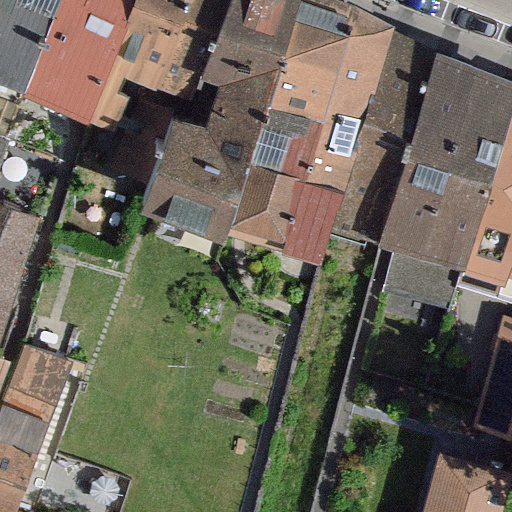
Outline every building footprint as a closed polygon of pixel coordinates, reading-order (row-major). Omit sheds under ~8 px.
[(54,0),(0,0),(0,73),(13,79),(24,83),(54,0)] [(111,58),(131,0),(54,0),(24,83),(92,112),(111,120),(126,88),(114,84),(122,62),(111,58)] [(122,62),(155,74),(181,0),(131,0),(111,58),(122,62)] [(295,0),(223,0),(201,66),(219,72),(205,121),(174,109),(148,182),(142,198),(141,213),(224,246),(231,227),(295,0)] [(223,0),(181,0),(155,74),(170,81),(192,91),(201,66),(223,0)] [(386,26),(328,0),(295,0),(231,227),(285,245),(283,254),(319,265),(322,265),(328,232),(386,26)] [(419,38),(386,26),(328,232),(367,244),(419,38)] [(378,247),(396,251),(458,55),(419,38),(367,244),(378,247)] [(449,305),(456,280),(511,113),(511,76),(458,55),(396,251),(383,289),(386,289),(449,305)] [(0,116),(13,79),(0,73),(0,133),(0,132),(0,116)] [(170,81),(155,74),(148,98),(135,93),(108,168),(148,182),(174,109),(162,105),(170,81)] [(511,113),(456,280),(511,297),(511,113)] [(0,317),(37,210),(0,197),(0,317)] [(511,316),(505,315),(479,403),(474,421),(511,431),(511,316)] [(4,403),(0,415),(0,505),(8,508),(62,355),(26,342),(4,403)] [(495,511),(507,468),(438,449),(420,511),(495,511)]
